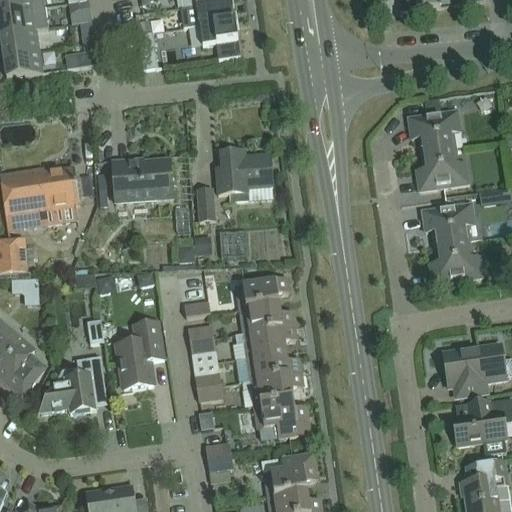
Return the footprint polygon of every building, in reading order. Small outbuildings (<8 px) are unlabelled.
[(0,0),(0,17),(44,11),(42,0),(0,0)] [(149,9),(147,0),(139,0),(141,10),(149,9)] [(231,5),(230,0),(193,0),(196,11),(231,5)] [(440,12),(437,0),(405,0),(406,2),(400,2),(402,16),(407,15),(408,16),(440,12)] [(486,0),(460,0),(462,8),(487,5),(486,0)] [(89,12),(87,5),(76,6),(77,14),(89,12)] [(231,5),(196,11),(184,12),(187,33),(199,31),(234,26),(231,5)] [(47,32),(44,11),(0,17),(0,39),(35,34),(47,32)] [(135,27),(137,40),(145,39),(143,26),(135,27)] [(239,61),(234,26),(199,31),(202,51),(215,49),(217,64),(239,61)] [(38,56),(35,34),(0,39),(0,44),(2,61),(38,56)] [(152,38),(145,39),(137,40),(139,52),(142,74),(156,72),(152,38)] [(81,41),(83,49),(94,48),(93,40),(81,41)] [(95,55),(94,48),(83,49),(84,57),(95,55)] [(42,77),(38,56),(2,61),(6,83),(42,77)] [(417,135),(421,158),(455,153),(451,130),(459,129),(457,115),(407,123),(409,136),(417,135)] [(458,177),(455,153),(421,158),(424,182),(416,183),(418,196),(468,189),(466,175),(458,177)] [(221,181),(216,181),(217,199),(233,198),(234,206),(248,205),(272,204),(271,191),(272,191),(270,159),(245,160),(244,155),(220,157),(221,181)] [(169,164),(141,166),(127,167),(127,164),(111,166),(115,208),(172,204),(169,164)] [(36,175),(0,179),(0,184),(5,224),(41,219),(41,213),(78,209),(73,173),(37,178),(36,175)] [(215,225),(212,199),(212,193),(196,195),(198,227),(215,225)] [(431,228),(434,251),(468,246),(465,223),(473,222),(471,208),(421,216),(423,229),(431,228)] [(121,232),(98,232),(98,272),(121,272),(121,232)] [(251,240),(225,243),(228,262),(253,259),(251,240)] [(22,244),(0,245),(0,279),(25,277),(22,244)] [(472,270),(468,246),(434,251),(438,275),(430,276),(432,289),(482,282),(480,268),(472,270)] [(286,283),(241,290),(235,290),(239,315),(278,309),(277,299),(289,298),(286,283)] [(208,307),(183,311),(185,323),(209,319),(208,307)] [(280,318),(278,309),(239,315),(242,339),(294,331),(291,317),(280,318)] [(100,325),(86,327),(89,349),(103,346),(100,325)] [(135,347),(116,350),(122,394),(153,389),(149,366),(163,363),(158,326),(132,330),(135,347)] [(0,327),(0,383),(20,400),(44,372),(29,360),(33,355),(0,327)] [(187,334),(189,347),(213,343),(211,331),(187,334)] [(296,345),(294,331),(242,339),(234,340),(235,348),(243,346),(246,362),(285,356),(284,347),(296,345)] [(215,355),(213,343),(189,347),(191,359),(215,355)] [(502,365),(500,350),(442,358),(447,392),(454,391),(455,402),(485,397),(484,387),(505,384),(505,381),(511,380),(511,364),(509,364),(502,365)] [(246,362),(235,364),(238,388),(241,387),(301,378),(299,364),(287,366),(285,356),(246,362)] [(75,364),(77,373),(78,381),(64,384),(65,390),(52,392),(39,418),(68,413),(69,418),(71,418),(75,421),(81,420),(84,416),(95,414),(93,402),(105,400),(99,360),(75,364)] [(194,382),(196,394),(220,391),(218,378),(194,382)] [(303,393),(301,378),(241,387),(243,395),(250,394),(253,410),(292,404),(291,394),(303,393)] [(222,403),(220,391),(196,394),(198,406),(222,403)] [(292,404),(253,410),(256,434),(260,434),(261,446),(277,443),(310,438),(306,411),(294,413),(292,404)] [(502,444),(505,444),(503,428),(511,426),(511,405),(511,404),(476,409),(478,423),(453,426),(456,451),(485,447),(487,456),(503,453),(502,444)] [(205,452),(206,464),(231,460),(229,448),(205,452)] [(263,478),(266,502),(306,496),(305,487),(317,485),(313,458),(280,463),(282,475),(263,478)] [(232,473),(231,460),(206,464),(208,476),(232,473)] [(509,511),(503,465),(471,470),(474,486),(462,488),(465,511),(509,511)] [(133,511),(132,503),(130,492),(87,498),(88,511),(133,511)] [(308,506),(306,496),(266,502),(267,511),(320,511),(319,504),(308,506)]
